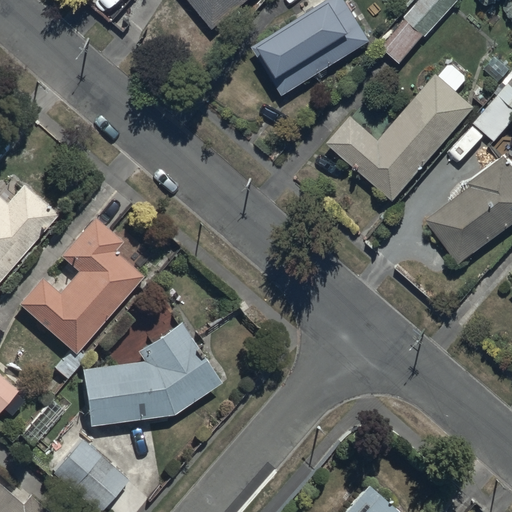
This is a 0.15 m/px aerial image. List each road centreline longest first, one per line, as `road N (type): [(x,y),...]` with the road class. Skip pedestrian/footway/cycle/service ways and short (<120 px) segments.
road 1 (residential): [(0,11),(371,333)]
road 2 (residential): [(214,511),(371,333)]
road 3 (residential): [(371,333),(511,454)]
